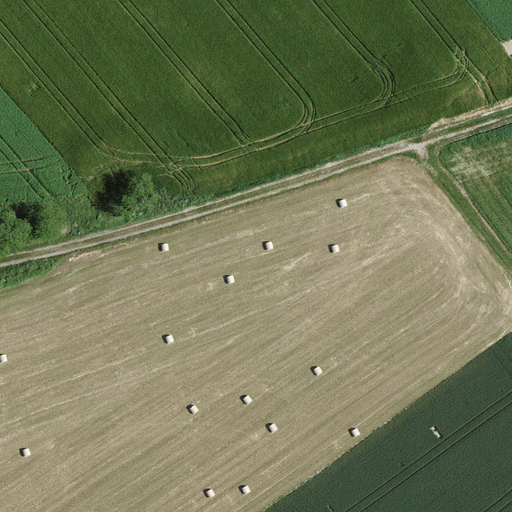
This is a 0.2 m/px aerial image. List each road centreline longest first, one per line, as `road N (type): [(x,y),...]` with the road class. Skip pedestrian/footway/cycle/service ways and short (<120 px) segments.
road 1 (track): [(511,111),(106,239),(0,259)]
road 2 (track): [(412,144),(511,269)]
